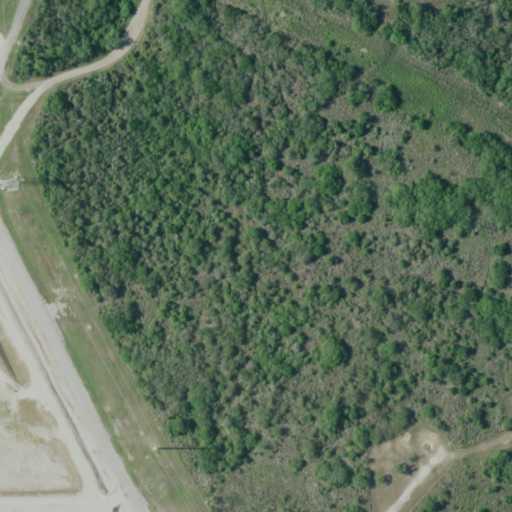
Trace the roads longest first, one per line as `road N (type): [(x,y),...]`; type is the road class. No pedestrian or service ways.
road 1 (residential): [(137,511),(0,241),(4,41),(17,0)]
road 2 (residential): [(0,95),(38,89),(124,54),(148,0)]
